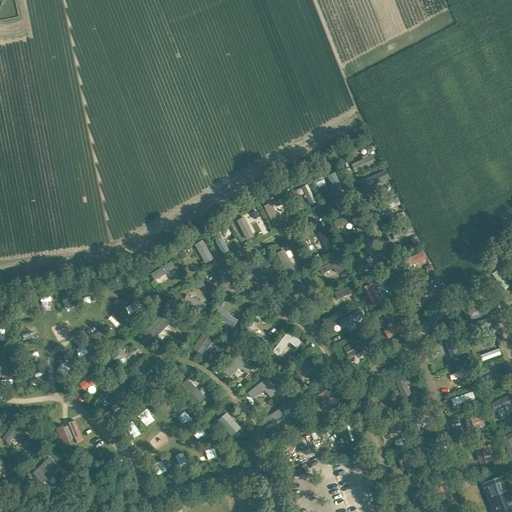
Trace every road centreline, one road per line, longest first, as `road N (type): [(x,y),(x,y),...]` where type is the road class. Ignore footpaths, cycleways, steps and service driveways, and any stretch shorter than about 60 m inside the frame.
road 1 (track): [(422,331),(359,201),(220,269),(223,285),(292,317),(313,336),(353,393)]
road 2 (track): [(261,475),(251,414),(190,361),(146,350)]
road 3 (track): [(402,347),(423,363),(470,511)]
